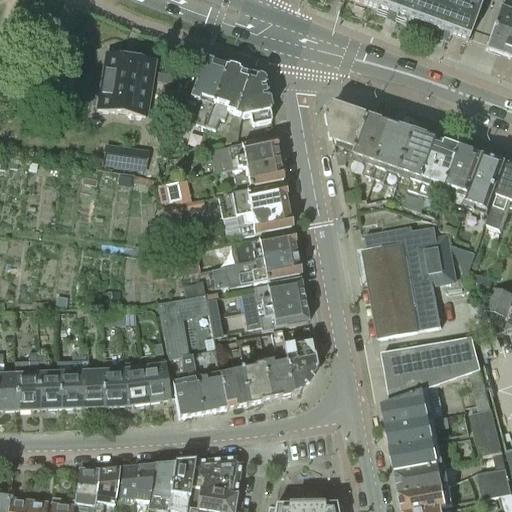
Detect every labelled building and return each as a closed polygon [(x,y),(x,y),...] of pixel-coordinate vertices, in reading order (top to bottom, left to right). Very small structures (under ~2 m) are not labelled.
[(483,1),(482,0),(342,0),(466,46),(483,1)] [(511,0),(503,0),(485,51),(511,61),(511,0)] [(112,54),(107,58),(106,57),(98,112),(145,119),(154,65),(121,60),(118,55),(112,54)] [(203,63),(189,102),(188,102),(181,123),(195,128),(204,131),(225,72),(224,71),(225,70),(211,66),(212,66),(203,63)] [(233,119),(248,79),(239,76),(236,73),(232,72),(225,72),(204,131),(214,134),(219,123),(223,124),(226,115),(233,118),(233,119)] [(184,79),(166,76),(165,84),(182,87),(184,79)] [(249,78),(248,79),(233,119),(241,121),(242,121),(244,130),(271,125),(269,116),(264,85),(261,82),(249,78)] [(336,151),(339,171),(346,169),(347,165),(354,167),(356,160),(356,159),(358,154),(370,120),(366,118),(336,108),(329,113),(335,146),(336,151)] [(393,128),(370,120),(358,154),(356,159),(356,160),(368,164),(363,179),(374,182),(393,128)] [(416,136),(393,128),(374,182),(384,186),(389,172),(401,176),(416,136)] [(416,136),(401,176),(414,180),(409,194),(419,197),(438,143),(416,136)] [(241,171),(278,164),(274,142),(241,148),(209,154),(214,177),(241,171)] [(439,144),(438,143),(419,197),(429,201),(434,186),(447,191),(461,152),(439,144)] [(105,149),(102,168),(145,174),(147,155),(105,149)] [(461,152),(447,191),(459,195),(454,210),(464,213),(467,207),(483,160),(461,152)] [(200,157),(183,161),(185,171),(202,168),(200,157)] [(506,168),(483,160),(467,207),(489,215),(506,168)] [(282,185),(278,164),(241,171),(241,173),(242,178),(233,180),(236,194),(249,191),(282,185)] [(511,212),(511,169),(510,169),(487,231),(501,236),(509,211),(511,212)] [(178,185),(165,187),(168,206),(182,203),(178,185)] [(218,201),(222,223),(237,220),(287,211),(283,189),(218,201)] [(346,207),(355,206),(360,205),(359,194),(344,196),(346,207)] [(413,214),(418,201),(407,198),(403,210),(413,214)] [(425,204),(418,201),(413,214),(421,216),(425,204)] [(194,212),(193,205),(165,210),(166,218),(194,212)] [(287,211),(237,220),(222,223),(225,240),(240,237),(240,241),(290,233),(287,211)] [(363,256),(367,278),(369,286),(379,344),(442,332),(434,290),(456,286),(448,241),(437,243),(435,232),(413,236),(412,231),(365,240),(368,255),(363,256)] [(173,236),(174,248),(185,247),(183,233),(173,235),(173,236)] [(175,254),(174,248),(173,236),(159,238),(161,255),(175,254)] [(233,269),(248,266),(249,267),(295,258),(291,236),(258,242),(245,245),(229,247),(233,269)] [(467,279),(473,260),(451,253),(464,278),(467,279)] [(196,264),(189,265),(188,258),(177,260),(180,279),(198,276),(196,264)] [(299,280),(295,258),(249,267),(248,266),(233,269),(210,273),(214,293),(228,290),(228,292),(252,287),(252,288),(299,280)] [(474,285),(480,296),(485,298),(491,283),(477,278),(474,285)] [(262,313),(270,312),(303,306),(299,283),(266,290),(253,292),(256,306),(260,305),(262,313)] [(185,290),(185,293),(182,294),(184,303),(201,299),(198,287),(185,290)] [(511,300),(511,295),(493,290),(485,312),(506,319),(511,300)] [(205,299),(201,299),(184,303),(158,307),(168,365),(191,360),(202,418),(225,413),(219,378),(215,355),(213,345),(209,320),(206,306),(205,302),(206,302),(205,299)] [(223,343),(215,304),(206,306),(209,320),(213,345),(223,343)] [(303,306),(270,312),(262,313),(264,322),(259,323),(261,335),(307,327),(303,306)] [(134,315),(117,316),(118,329),(135,329),(134,315)] [(118,329),(117,316),(101,317),(101,330),(118,329)] [(290,400),(293,399),(284,352),(281,335),(270,337),(274,358),(267,359),(268,366),(264,367),(271,404),(290,400)] [(472,341),(427,349),(409,352),(381,357),(390,407),(433,392),(469,379),(481,374),(472,341)] [(248,409),(271,404),(264,367),(254,369),(254,371),(250,372),(248,364),(250,361),(246,342),(236,344),(248,409)] [(225,413),(248,409),(236,344),(235,344),(236,347),(227,348),(230,365),(232,368),(233,375),(219,378),(225,413)] [(163,358),(161,347),(152,348),(154,359),(163,358)] [(298,398),(316,373),(311,347),(284,352),(293,399),(298,398)] [(71,365),(80,364),(79,354),(71,355),(71,365)] [(81,375),(82,412),(102,411),(102,394),(104,394),(103,374),(88,375),(88,364),(88,354),(79,354),(80,364),(80,375),(81,375)] [(29,367),(37,367),(37,356),(28,356),(29,365),(29,367)] [(44,356),(37,356),(37,367),(45,366),(44,356)] [(178,423),(202,418),(191,360),(168,365),(171,385),(178,423)] [(18,415),(39,414),(38,377),(37,367),(29,367),(29,365),(14,365),(15,378),(15,396),(18,397),(18,415)] [(164,368),(140,371),(143,391),(145,390),(148,407),(169,404),(164,368)] [(128,410),(148,407),(145,390),(143,391),(140,371),(122,374),(125,410),(128,410)] [(102,411),(125,410),(122,374),(103,374),(104,394),(102,394),(102,411)] [(491,417),(481,374),(469,379),(478,417),(469,419),(470,422),(491,417)] [(61,413),(82,412),(81,375),(80,375),(58,376),(58,396),(61,396),(61,413)] [(39,414),(61,413),(61,396),(58,396),(58,376),(38,377),(39,414)] [(15,396),(15,378),(0,378),(0,415),(18,415),(18,397),(15,396)] [(439,422),(433,392),(390,407),(383,410),(388,432),(434,424),(434,423),(439,422)] [(501,457),(491,417),(470,422),(480,461),(481,461),(501,457)] [(443,468),(434,424),(388,432),(397,476),(443,468)] [(477,477),(478,484),(507,478),(501,457),(481,461),(485,476),(477,477)] [(191,491),(236,499),(241,465),(237,461),(194,465),(191,491)] [(187,511),(191,491),(194,465),(174,466),(168,504),(166,511),(187,511)] [(168,504),(174,466),(154,468),(149,501),(168,504)] [(154,468),(139,469),(134,504),(148,506),(149,501),(154,468)] [(397,476),(401,498),(447,490),(443,468),(397,476)] [(139,469),(122,471),(117,505),(118,505),(116,511),(123,511),(124,506),(133,508),(134,504),(139,469)] [(119,471),(98,472),(92,511),(102,511),(103,508),(114,509),(119,471)] [(73,504),(72,511),(92,511),(98,472),(78,473),(74,504),(73,504)] [(511,497),(511,498),(507,478),(478,484),(482,504),(500,500),(500,501),(511,498),(511,497)] [(447,490),(401,498),(403,511),(438,511),(442,511),(448,510),(447,510),(452,509),(449,490),(447,490)] [(233,511),(236,499),(191,491),(187,511),(233,511)] [(9,496),(0,494),(0,511),(7,511),(9,501),(9,496)] [(511,511),(511,498),(500,501),(503,511),(511,511)] [(7,511),(27,511),(29,504),(9,501),(7,511)] [(72,511),(73,504),(51,501),(49,511),(72,511)]
